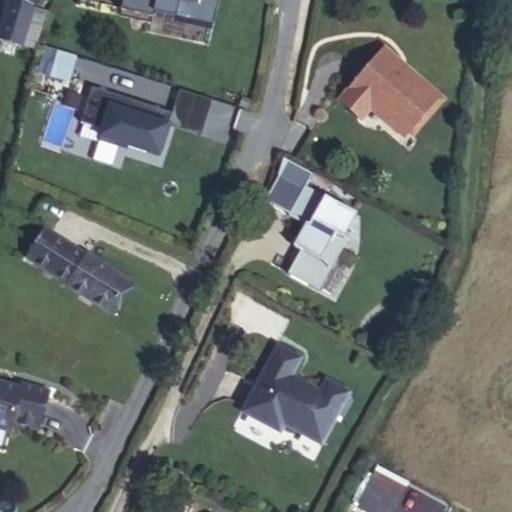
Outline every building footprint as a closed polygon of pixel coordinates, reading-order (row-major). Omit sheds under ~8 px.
[(132,0),(128,22),(161,28),(162,24),(183,28),(186,11),(203,14),(200,31),(221,34),(227,0),(132,0)] [(49,59),(54,43),(27,34),(30,23),(16,17),(12,29),(9,38),(12,39),(6,56),(46,68),(49,59)] [(9,38),(12,29),(0,25),(0,53),(6,56),(12,39),(9,38)] [(452,111),(395,59),(361,96),(351,108),(369,124),(380,113),(419,148),(452,111)] [(415,153),(419,148),(380,113),(369,124),(351,108),(347,112),(370,133),(380,121),(415,153)] [(457,115),(452,111),(419,148),(423,152),(457,115)] [(358,231),(306,202),(289,232),(306,241),(300,253),(304,255),(297,266),(301,268),(288,293),(319,310),(349,257),(345,255),(358,231)] [(47,229),(29,256),(34,259),(52,232),(47,229)] [(52,232),(34,259),(69,283),(68,285),(109,312),(130,282),(89,254),(87,256),(52,232)] [(304,255),(300,253),(293,264),(297,266),(304,255)] [(283,397),(287,389),(292,391),(300,378),(275,364),(237,432),(276,453),(280,446),(318,466),(349,412),(324,399),(318,411),(297,400),(292,401),(283,397)] [(0,428),(9,431),(11,422),(38,429),(48,393),(21,385),(20,389),(0,383),(0,428)] [(292,391),(287,389),(283,397),(292,401),(297,400),(290,396),(292,391)] [(381,475),(376,484),(400,497),(405,488),(381,475)] [(357,504),(369,480),(365,478),(353,501),(357,504)] [(357,504),(355,507),(365,511),(392,511),(400,497),(376,484),(369,480),(357,504)]
